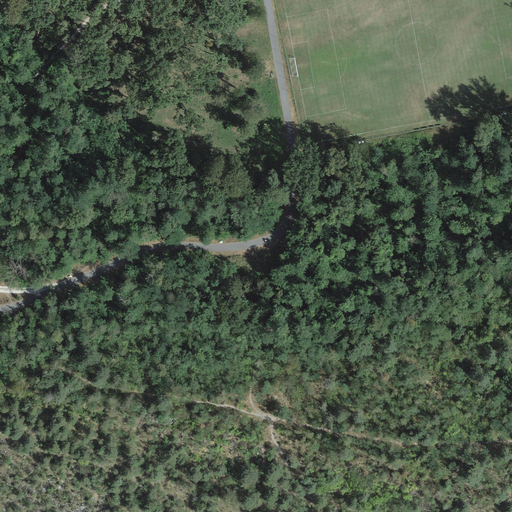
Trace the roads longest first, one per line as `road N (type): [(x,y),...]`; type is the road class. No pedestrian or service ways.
road 1 (track): [(269,0),(293,117),(289,220),(281,234),(230,248),(157,246),(59,288)]
road 2 (track): [(0,120),(98,8),(121,0)]
